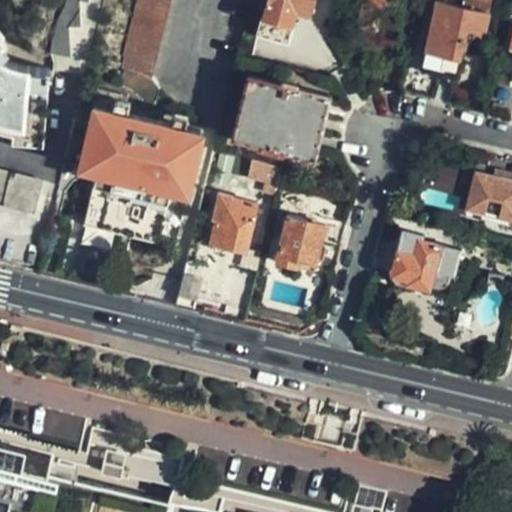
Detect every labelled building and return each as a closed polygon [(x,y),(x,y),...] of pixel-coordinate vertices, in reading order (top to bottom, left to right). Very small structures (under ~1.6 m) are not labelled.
[(86,3),(86,0),(58,0),(57,4),(50,52),(68,50),(70,26),(77,26),(78,2),(86,3)] [(147,75),(167,0),(136,0),(119,67),(147,75)] [(309,11),(311,0),(264,0),(257,31),(287,40),(296,8),(309,11)] [(395,28),(402,0),(364,0),(359,22),(374,27),(376,23),(395,28)] [(461,0),(460,6),(437,0),(435,0),(423,48),(421,55),(442,61),(453,63),(455,57),(458,57),(460,47),(464,48),(468,36),(469,30),(474,32),(480,33),(485,13),(489,0),(461,0)] [(16,63),(13,61),(9,60),(6,59),(3,57),(0,55),(0,49),(2,47),(0,45),(0,35),(2,33),(0,30),(0,118),(2,120),(7,121),(12,122),(16,123),(17,134),(40,136),(47,66),(44,66),(40,66),(37,66),(33,66),(30,66),(26,65),(22,65),(19,64),(16,63)] [(312,155),(328,94),(245,74),(231,134),(312,155)] [(490,102),(488,111),(506,116),(508,106),(490,102)] [(185,189),(199,131),(96,104),(82,163),(98,167),(84,219),(158,239),(172,186),(185,189)] [(511,158),(490,153),(486,173),(474,171),(466,205),(511,216),(511,158)] [(0,199),(29,206),(37,176),(0,166),(0,199)] [(245,248),(256,202),(216,193),(210,216),(214,217),(209,241),(215,248),(222,250),(228,249),(229,245),(245,248)] [(317,239),(320,221),(305,217),(305,213),(287,208),(275,258),(310,268),(314,257),(317,258),(322,256),(325,243),(321,240),(317,239)] [(452,271),(459,248),(422,237),(423,235),(405,230),(394,273),(410,278),(409,284),(429,289),(432,284),(438,285),(441,285),(444,284),(446,282),(448,281),(448,278),(450,272),(452,271)] [(180,274),(173,303),(191,307),(197,278),(180,274)] [(0,363),(295,435),(304,400),(235,383),(236,378),(0,320),(0,363)] [(304,400),(306,395),(236,378),(235,383),(304,400)] [(352,426),(355,413),(356,407),(306,395),(304,400),(295,435),(346,448),(352,426)] [(421,429),(422,423),(356,407),(355,413),(421,429)] [(481,480),(489,440),(422,423),(421,429),(355,413),(352,426),(346,448),(481,480)] [(89,456),(115,462),(118,446),(93,440),(89,456)] [(216,511),(9,464),(12,452),(0,449),(0,511),(216,511)] [(113,473),(115,462),(89,456),(87,466),(113,473)] [(340,507),(359,511),(363,497),(343,492),(340,507)]
